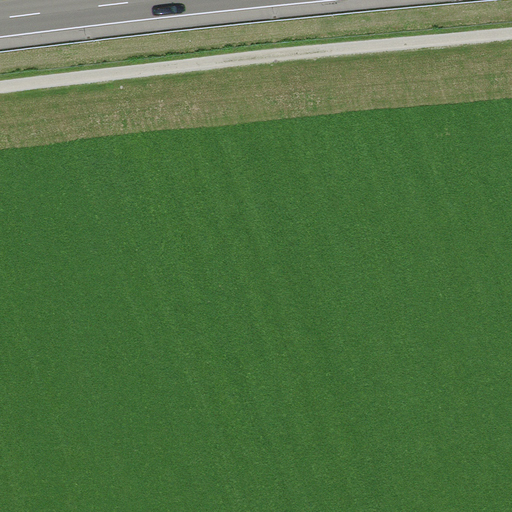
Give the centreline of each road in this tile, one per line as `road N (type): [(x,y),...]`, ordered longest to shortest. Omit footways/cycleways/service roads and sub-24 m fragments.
road 1 (track): [(511,33),(0,88)]
road 2 (motorway): [(0,18),(159,0)]
